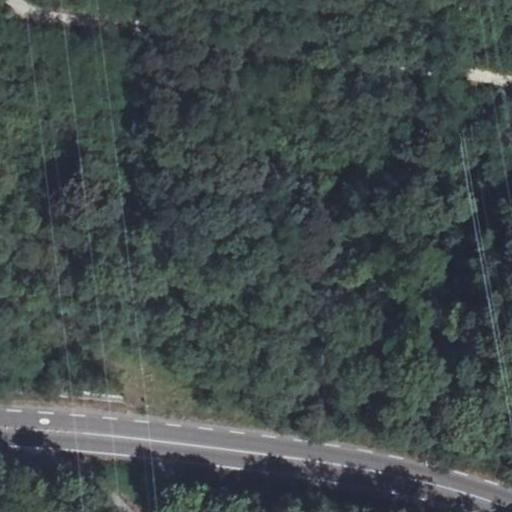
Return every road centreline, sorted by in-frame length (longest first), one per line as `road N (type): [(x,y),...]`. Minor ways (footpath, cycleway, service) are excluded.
road 1 (secondary): [(3,426),(302,458),(511,507)]
road 2 (track): [(10,0),(69,20),(191,33),(333,67),(511,86)]
road 3 (unclassified): [(3,426),(104,511)]
